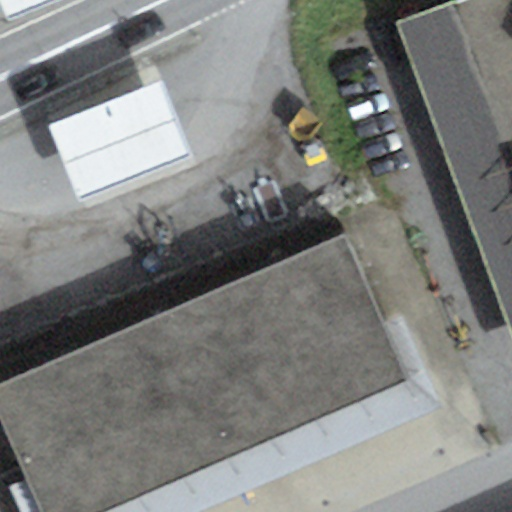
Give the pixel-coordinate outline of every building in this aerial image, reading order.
[(0,0),(0,2),(9,24),(65,0),(0,0)] [(511,0),(468,0),(399,25),(511,335),(511,0)] [(50,129),(83,207),(194,160),(161,83),(50,129)] [(348,237),(0,384),(0,417),(28,485),(40,511),(102,511),(409,380),(385,325),(348,237)] [(83,321),(112,310),(91,252),(62,263),(83,321)] [(402,318),(385,325),(409,380),(102,511),(40,511),(28,485),(9,493),(16,511),(203,511),(442,409),(402,318)]
